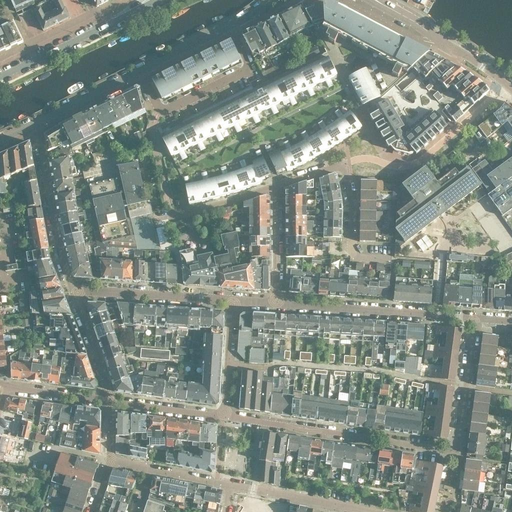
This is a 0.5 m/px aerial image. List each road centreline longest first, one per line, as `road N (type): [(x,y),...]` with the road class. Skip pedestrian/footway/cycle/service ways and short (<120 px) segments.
road 1 (residential): [(456,451),(224,414)]
road 2 (residential): [(393,258),(351,253),(352,189),(343,159),(277,183)]
road 3 (residential): [(476,318),(276,300)]
road 4 (residential): [(140,71),(161,113),(184,104),(250,69),(228,26)]
road 5 (residential): [(233,297),(67,286)]
road 6 (residential): [(33,124),(67,286)]
road 7 (residential): [(511,87),(375,0)]
road 8 (residential): [(456,451),(476,318)]
